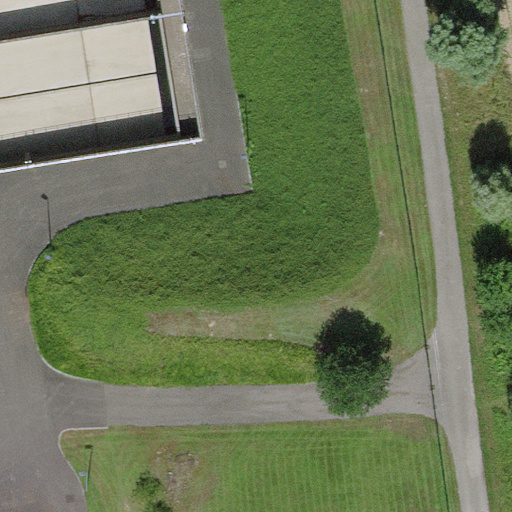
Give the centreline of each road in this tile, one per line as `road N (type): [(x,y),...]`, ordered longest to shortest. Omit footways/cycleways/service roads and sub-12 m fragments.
road 1 (track): [(460,386),(412,0)]
road 2 (track): [(477,511),(460,386)]
